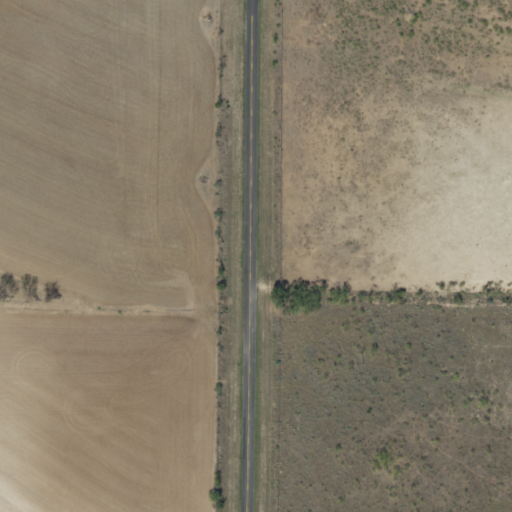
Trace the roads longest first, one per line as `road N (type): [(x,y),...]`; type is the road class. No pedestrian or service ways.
road 1 (secondary): [(245,511),(251,0)]
road 2 (track): [(511,313),(248,308)]
